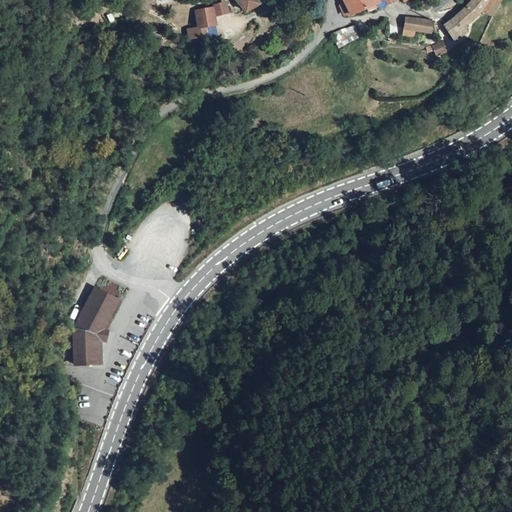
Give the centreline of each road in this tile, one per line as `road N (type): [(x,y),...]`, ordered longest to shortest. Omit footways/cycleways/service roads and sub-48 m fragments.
road 1 (unclassified): [(177,307),(103,263),(99,239),(119,179),(150,125),(173,105),(255,83),(297,61),(328,24),(330,0)]
road 2 (secondary): [(511,117),(463,147),(253,236),(177,307)]
road 3 (secondary): [(177,307),(149,351),(88,511)]
